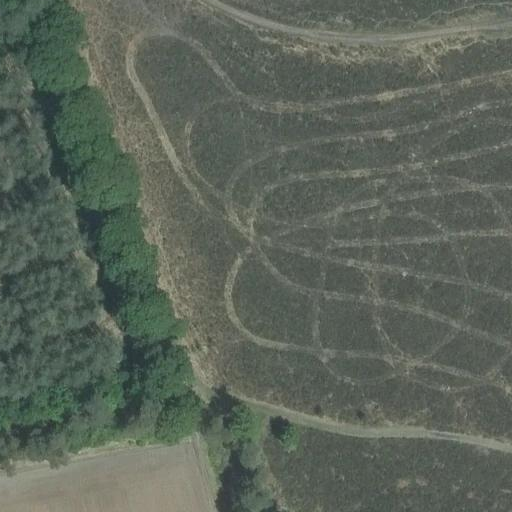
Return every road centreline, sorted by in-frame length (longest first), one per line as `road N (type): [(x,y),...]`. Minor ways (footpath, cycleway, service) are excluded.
road 1 (track): [(511,452),(324,427),(201,391),(64,0)]
road 2 (unknown): [(0,437),(116,411),(193,417),(226,431),(262,511)]
road 3 (track): [(511,20),(419,37),(357,38),(296,32),(214,0)]
